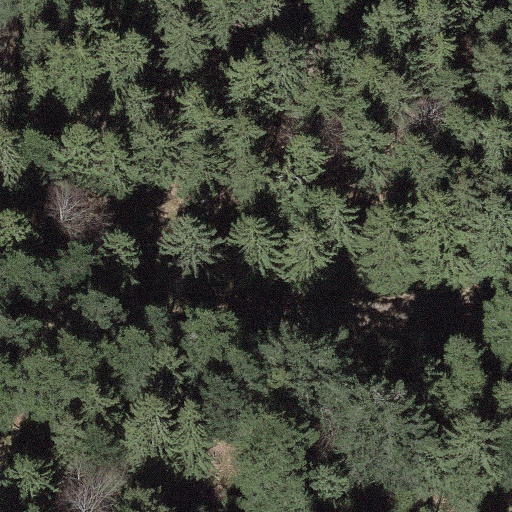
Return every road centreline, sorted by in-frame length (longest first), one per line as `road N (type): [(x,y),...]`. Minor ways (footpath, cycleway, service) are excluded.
road 1 (track): [(0,350),(123,334),(511,309)]
road 2 (track): [(0,162),(464,0)]
